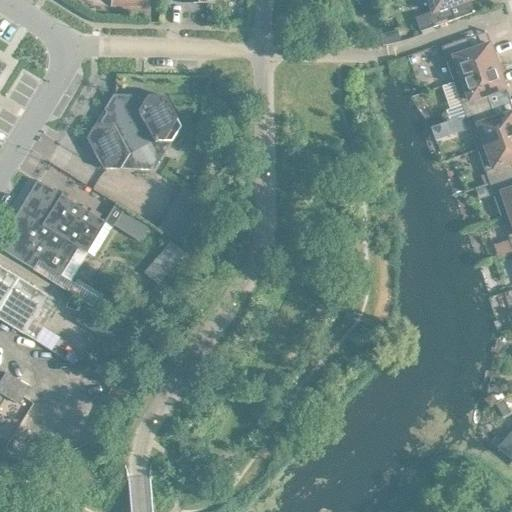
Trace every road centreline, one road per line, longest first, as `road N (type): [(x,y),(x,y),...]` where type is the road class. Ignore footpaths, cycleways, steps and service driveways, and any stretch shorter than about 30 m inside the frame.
road 1 (residential): [(261,45),(60,41)]
road 2 (residential): [(0,169),(49,82),(60,41)]
